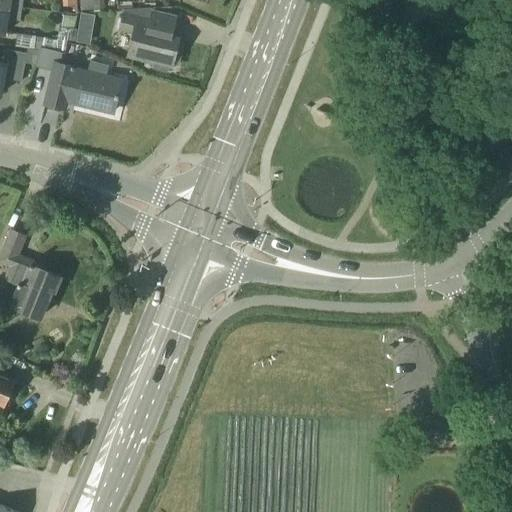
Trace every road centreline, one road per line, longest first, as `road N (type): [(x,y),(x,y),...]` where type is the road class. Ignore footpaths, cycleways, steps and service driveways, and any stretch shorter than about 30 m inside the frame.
road 1 (secondary): [(189,244),(157,292),(65,511)]
road 2 (secondary): [(101,511),(184,303),(189,244)]
road 3 (secondary): [(201,216),(287,0)]
road 4 (tertiary): [(511,461),(450,265)]
road 5 (secondary): [(189,244),(263,274),(341,285),(358,279)]
road 6 (secondary): [(358,279),(201,216)]
road 7 (residential): [(201,216),(93,176),(71,179)]
road 8 (residential): [(71,179),(83,195),(189,244)]
